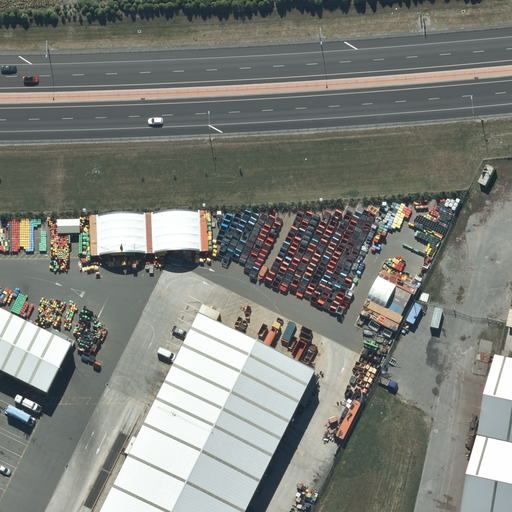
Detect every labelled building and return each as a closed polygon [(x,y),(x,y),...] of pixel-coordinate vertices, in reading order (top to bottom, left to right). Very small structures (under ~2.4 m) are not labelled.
[(79,222),(56,222),(56,237),(79,237),(79,222)] [(242,511),(318,364),(198,304),(92,511),(242,511)] [(68,341),(0,306),(0,365),(45,388),(68,341)] [(435,314),(417,308),(400,355),(416,360),(414,365),(423,368),(425,362),(422,361),(436,322),(433,321),(435,314)] [(511,511),(511,362),(488,358),(454,511),(511,511)]
